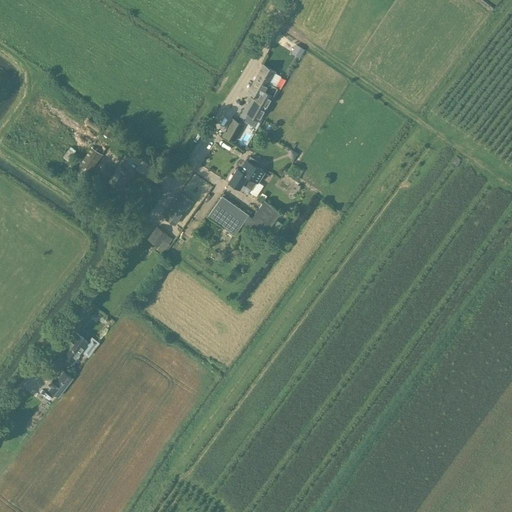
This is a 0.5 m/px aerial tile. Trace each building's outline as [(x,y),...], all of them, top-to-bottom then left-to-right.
[(297,46),(292,54),(300,58),(305,50),(297,46)] [(263,64),(256,78),(248,90),(257,95),(247,113),(259,120),(278,87),(275,86),(281,76),(275,72),(275,71),(263,64)] [(232,118),(223,134),(234,141),(243,125),(232,118)] [(103,134),(111,138),(116,129),(109,125),(103,134)] [(77,149),(69,160),(76,165),(85,151),(79,146),(81,142),(76,139),(72,145),(77,149)] [(69,160),(76,149),(70,145),(63,156),(69,160)] [(82,183),(102,155),(91,147),(71,176),(82,183)] [(231,174),(228,179),(229,180),(229,181),(239,187),(242,182),(252,188),(257,181),(264,171),(254,164),(256,160),(250,156),(247,160),(246,159),(239,169),(237,168),(233,175),(231,174)] [(288,171),(300,177),(304,168),(293,162),(288,171)] [(99,172),(119,186),(129,172),(119,165),(114,171),(105,164),(99,172)] [(164,216),(175,224),(192,201),(182,193),(164,216)] [(248,214),(244,220),(264,235),(281,212),(264,200),(252,217),(248,214)] [(214,207),(193,236),(220,257),(246,223),(217,204),(214,207)] [(271,240),(280,227),(274,223),(265,235),(271,240)] [(158,246),(167,235),(167,234),(157,226),(148,239),(158,247),(158,246)] [(167,235),(158,246),(165,250),(171,242),(170,241),(172,238),(167,235)] [(60,353),(73,363),(82,351),(88,356),(98,343),(92,338),(88,342),(76,333),(60,353)] [(55,375),(48,384),(51,387),(49,389),(59,396),(73,377),(63,370),(58,377),(55,375)]
